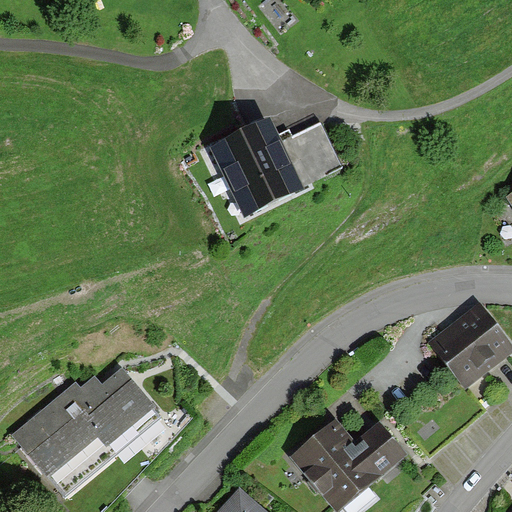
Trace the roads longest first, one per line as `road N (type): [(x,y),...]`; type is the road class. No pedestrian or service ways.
road 1 (residential): [(511,284),(429,287),(370,310),(242,422),(159,511)]
road 2 (track): [(263,402),(241,361),(250,333),(346,224),(366,181),(364,142),(344,111)]
